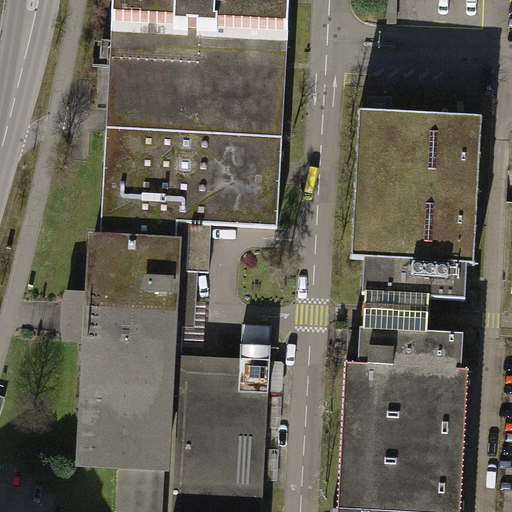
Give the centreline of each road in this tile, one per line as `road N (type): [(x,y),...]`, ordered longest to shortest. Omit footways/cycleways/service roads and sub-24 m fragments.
road 1 (residential): [(298,511),(334,0)]
road 2 (secondary): [(0,156),(32,0)]
